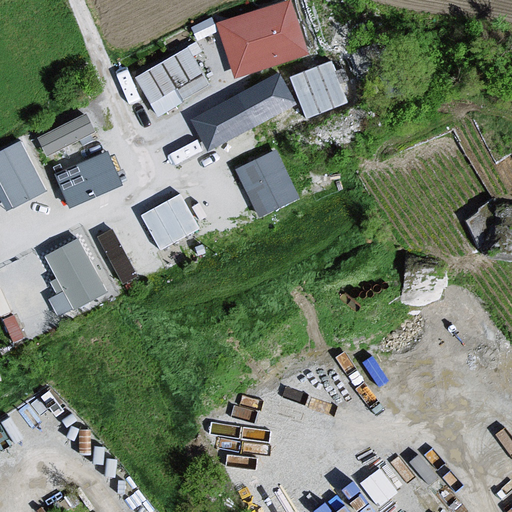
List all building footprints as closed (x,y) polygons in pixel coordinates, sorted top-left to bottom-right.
[(289,8),(231,26),(243,62),(300,43),(289,8)] [(138,67),(154,110),(183,100),(172,72),(197,63),(191,47),(138,67)] [(285,72),(192,109),(205,143),(298,106),(285,72)] [(49,151),(97,126),(87,108),(39,133),(49,151)] [(0,147),(0,173),(14,203),(48,187),(23,136),(0,147)] [(109,146),(57,169),(71,203),(124,180),(109,146)] [(277,156),(234,176),(256,223),(298,203),(277,156)] [(179,197),(137,219),(159,256),(202,235),(179,197)] [(75,243),(42,260),(70,311),(103,296),(75,243)]
